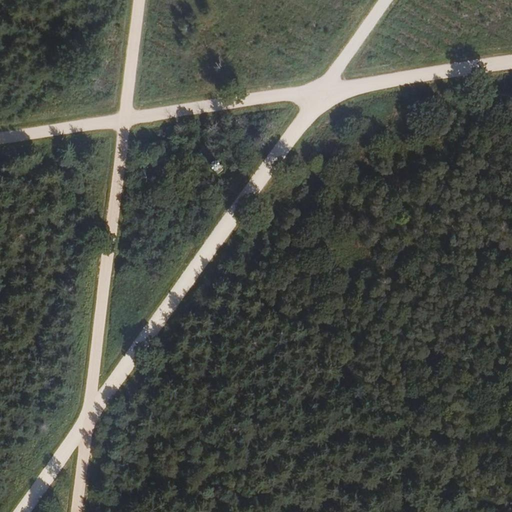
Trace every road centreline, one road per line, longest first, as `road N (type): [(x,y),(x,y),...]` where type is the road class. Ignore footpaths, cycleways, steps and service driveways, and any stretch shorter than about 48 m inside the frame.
road 1 (track): [(382,0),(19,511)]
road 2 (track): [(0,137),(511,60)]
road 3 (track): [(136,0),(73,511)]
